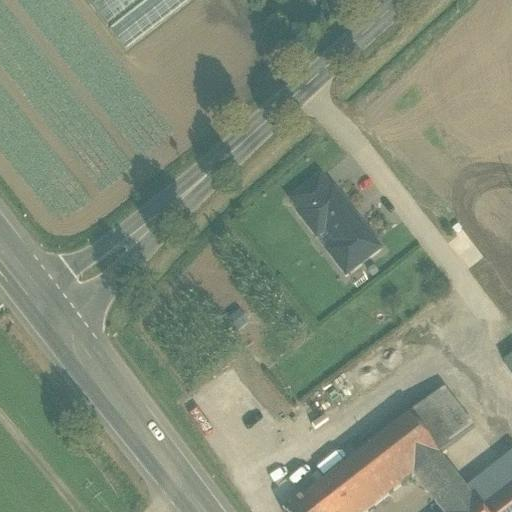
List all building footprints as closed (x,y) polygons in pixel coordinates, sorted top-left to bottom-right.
[(85,0),(126,51),(191,0),(85,0)] [(320,180),(292,202),(301,214),(329,193),(320,180)] [(378,251),(332,191),(329,193),(301,214),(299,216),(346,276),(378,251)] [(446,391),(410,417),(438,454),(473,427),(446,391)] [(410,417),(409,416),(383,436),(414,476),(435,503),(460,484),(438,454),(410,417)] [(383,436),(304,496),(315,511),(365,511),(414,476),(383,436)] [(303,464),(272,487),(285,504),(316,481),(303,464)] [(460,484),(435,503),(441,511),(511,511),(511,489),(482,511),(460,484)] [(315,511),(304,496),(283,511),(315,511)]
